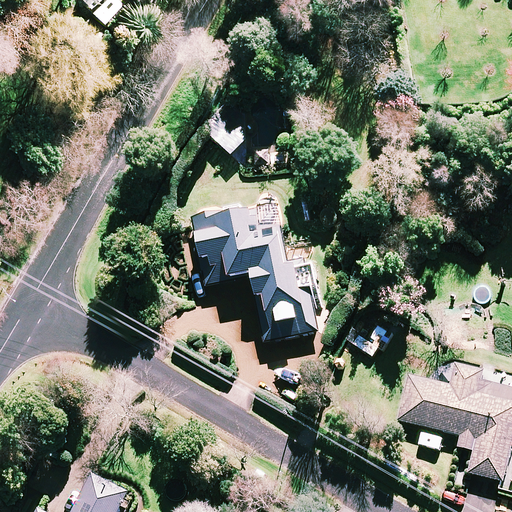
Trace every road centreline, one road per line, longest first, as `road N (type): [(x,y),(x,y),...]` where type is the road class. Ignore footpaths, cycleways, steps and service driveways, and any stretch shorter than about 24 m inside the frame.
road 1 (residential): [(386,511),(31,301)]
road 2 (residential): [(202,0),(31,301)]
